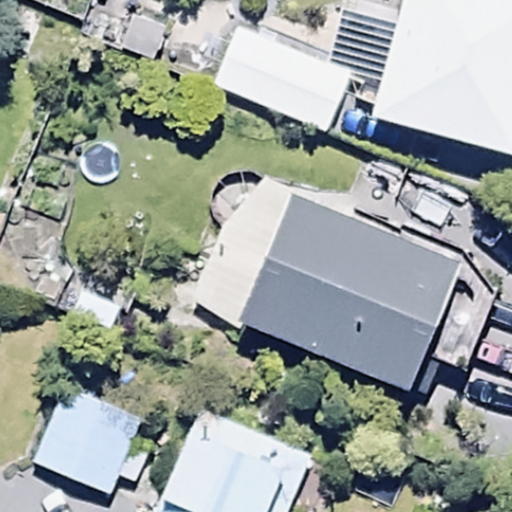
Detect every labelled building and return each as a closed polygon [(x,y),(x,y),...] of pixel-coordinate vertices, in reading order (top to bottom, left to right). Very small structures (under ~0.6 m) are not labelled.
[(511,0),(414,0),(382,116),(511,152),(511,0)] [(172,23),(113,2),(100,36),(159,58),(172,23)] [(356,74),(244,28),(220,85),(332,132),(356,74)] [(473,264),(253,178),(203,305),(418,389),(431,356),(470,371),(507,278),(473,264)] [(41,462),(119,495),(126,477),(141,484),(165,427),(73,388),(41,462)] [(292,511),(316,456),(206,410),(163,511),(292,511)]
